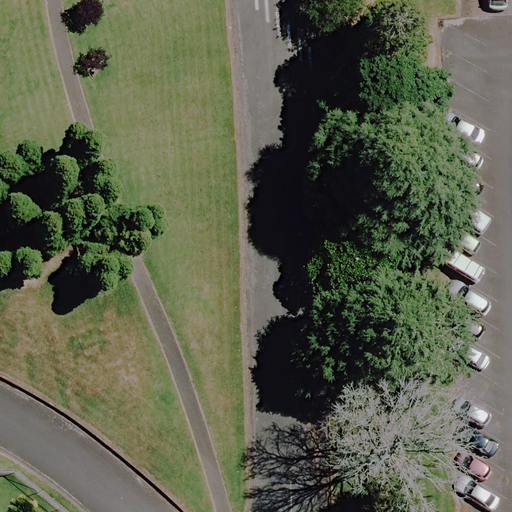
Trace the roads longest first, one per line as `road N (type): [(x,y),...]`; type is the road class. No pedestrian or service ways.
road 1 (unclassified): [(262,511),(248,0)]
road 2 (unclassified): [(0,411),(127,511)]
